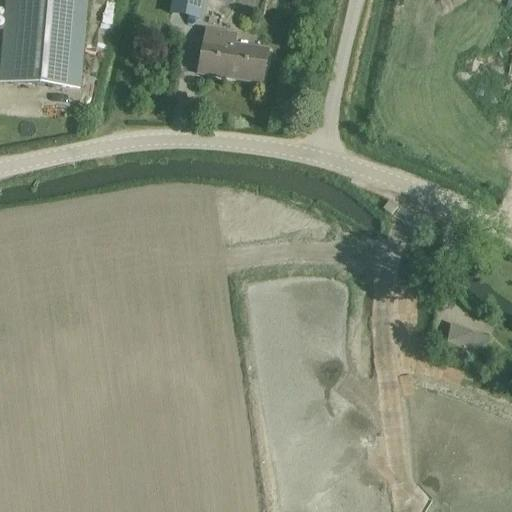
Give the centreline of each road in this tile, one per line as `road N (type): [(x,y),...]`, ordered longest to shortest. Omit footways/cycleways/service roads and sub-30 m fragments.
road 1 (residential): [(323,158),(182,139),(117,143),(0,168)]
road 2 (residential): [(511,235),(426,193),(323,158)]
road 3 (unclassified): [(323,158),(360,0)]
